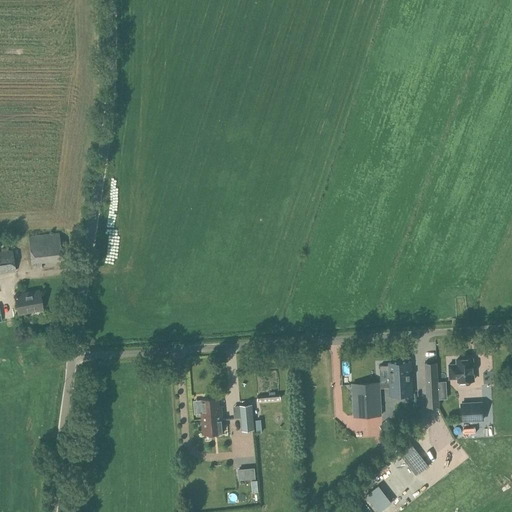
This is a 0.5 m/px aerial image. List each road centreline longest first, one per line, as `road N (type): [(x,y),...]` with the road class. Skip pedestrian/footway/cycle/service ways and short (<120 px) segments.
road 1 (unclassified): [(73,356),(511,328)]
road 2 (unclassified): [(73,356),(111,98),(112,0)]
road 3 (unclassified): [(52,511),(73,356)]
